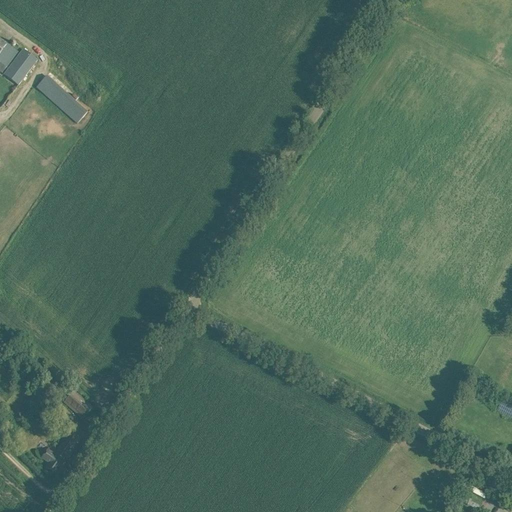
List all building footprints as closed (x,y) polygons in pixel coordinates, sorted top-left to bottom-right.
[(17,52),(0,40),(0,71),(2,73),(17,52)] [(4,75),(18,86),(36,61),(23,50),(4,75)] [(78,124),(88,111),(45,76),(35,89),(78,124)] [(63,403),(82,420),(92,408),(73,392),(63,403)] [(55,453),(48,449),(41,458),(49,463),(45,468),(54,474),(79,438),(70,432),(55,453)]
